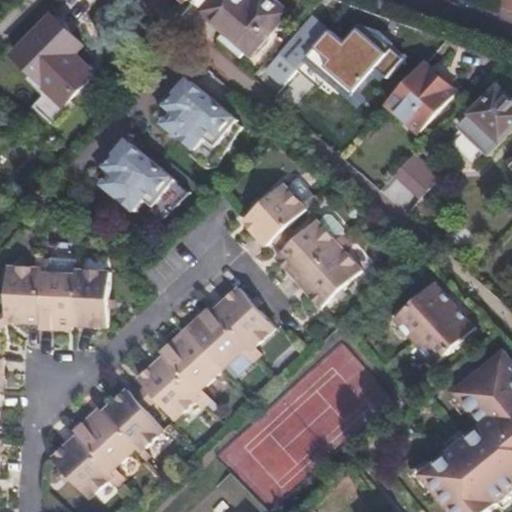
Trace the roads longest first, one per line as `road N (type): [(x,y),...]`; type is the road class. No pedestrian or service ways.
road 1 (residential): [(33,437),(37,360),(115,368)]
road 2 (residential): [(115,368),(227,271)]
